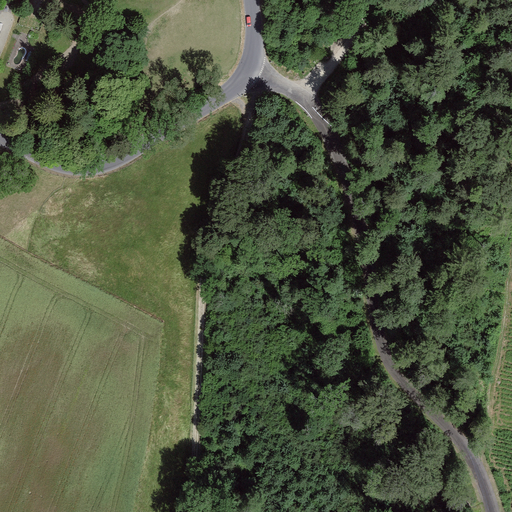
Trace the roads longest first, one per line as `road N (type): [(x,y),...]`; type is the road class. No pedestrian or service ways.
road 1 (unclassified): [(249,71),(304,100),(334,143),(361,223),(391,366),(473,453),(493,511)]
road 2 (track): [(227,93),(242,105),(245,128),(204,253),(194,511)]
road 3 (unclassified): [(0,138),(58,161),(112,160),(227,93),(249,71)]
road 4 (track): [(304,100),(380,0)]
